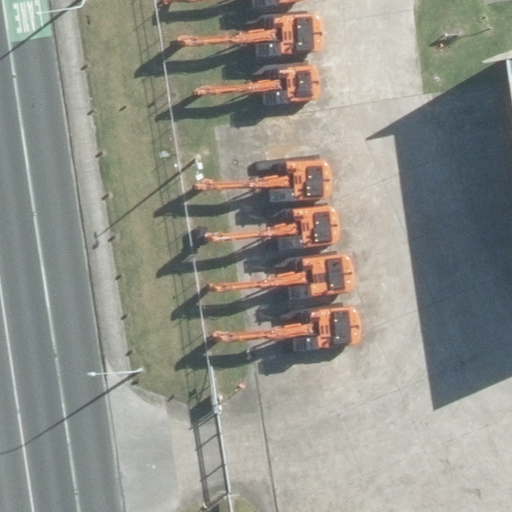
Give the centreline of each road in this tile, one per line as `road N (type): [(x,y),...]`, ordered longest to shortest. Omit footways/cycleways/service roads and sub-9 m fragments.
road 1 (unknown): [(511,457),(370,470),(356,0)]
road 2 (primary): [(0,285),(32,511)]
